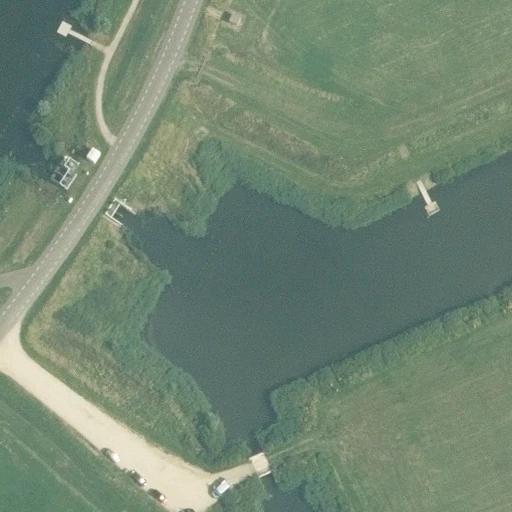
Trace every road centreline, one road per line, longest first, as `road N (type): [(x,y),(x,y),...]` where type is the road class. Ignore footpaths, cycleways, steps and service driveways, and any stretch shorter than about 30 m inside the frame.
road 1 (track): [(330,440),(181,494),(0,350)]
road 2 (unclassified): [(191,0),(112,164),(0,327)]
